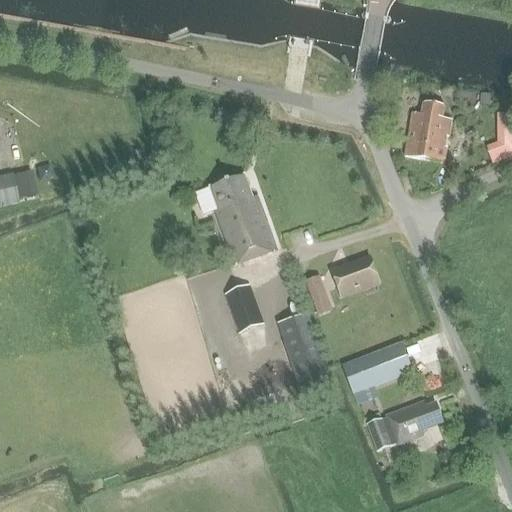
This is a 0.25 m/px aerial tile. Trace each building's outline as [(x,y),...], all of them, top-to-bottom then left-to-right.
[(444,164),(451,121),(443,120),(445,109),(423,105),(421,116),(412,114),(405,158),(444,164)] [(492,161),(511,159),(511,112),(498,113),(500,143),(491,144),(492,161)] [(0,208),(17,205),(11,177),(0,179),(0,208)] [(233,267),(277,251),(258,198),(252,199),(244,177),(210,188),(218,212),(215,215),(233,267)] [(379,285),(370,259),(332,273),(342,298),(379,285)] [(318,318),(332,313),(320,278),(306,283),(318,318)] [(238,334),(263,325),(250,288),(225,296),(238,334)] [(278,326),(284,345),(294,376),(325,365),(309,316),(278,326)] [(381,360),(344,375),(352,395),(389,381),(381,360)] [(443,379),(427,380),(427,390),(443,389),(443,379)] [(388,419),(388,420),(367,428),(377,456),(423,438),(422,433),(442,426),(435,406),(426,409),(425,405),(388,419)]
